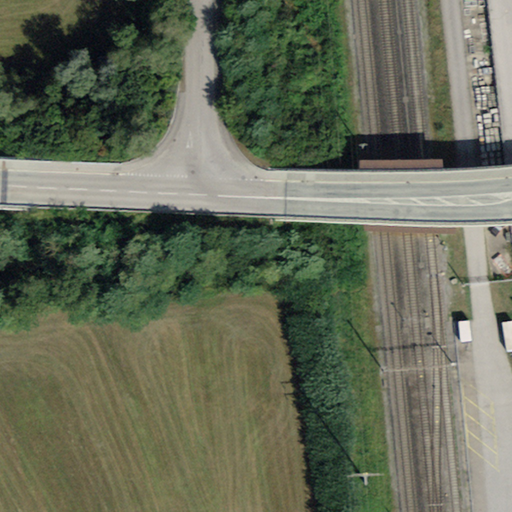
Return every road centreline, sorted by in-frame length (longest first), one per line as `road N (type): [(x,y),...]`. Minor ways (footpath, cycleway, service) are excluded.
road 1 (tertiary): [(202,193),(511,194)]
road 2 (tertiary): [(0,184),(202,193)]
road 3 (unclassified): [(202,0),(202,193)]
